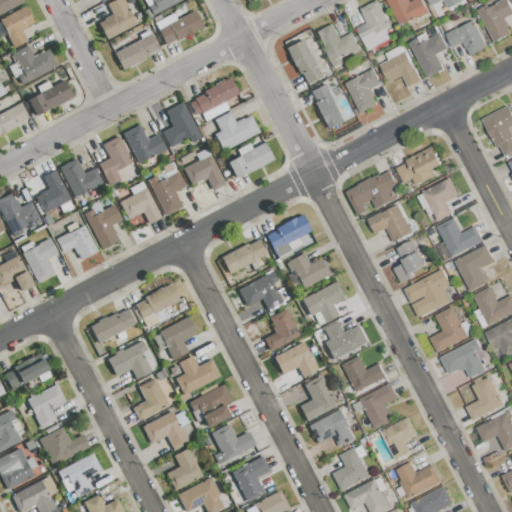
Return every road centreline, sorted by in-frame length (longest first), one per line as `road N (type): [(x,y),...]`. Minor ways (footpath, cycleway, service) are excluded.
road 1 (residential): [(511,71),(0,344)]
road 2 (residential): [(222,0),(490,511)]
road 3 (residential): [(316,0),(0,166)]
road 4 (residential): [(186,247),(323,511)]
road 5 (residential): [(59,314),(159,511)]
road 6 (residential): [(447,109),(511,223)]
road 7 (residential): [(54,0),(109,109)]
